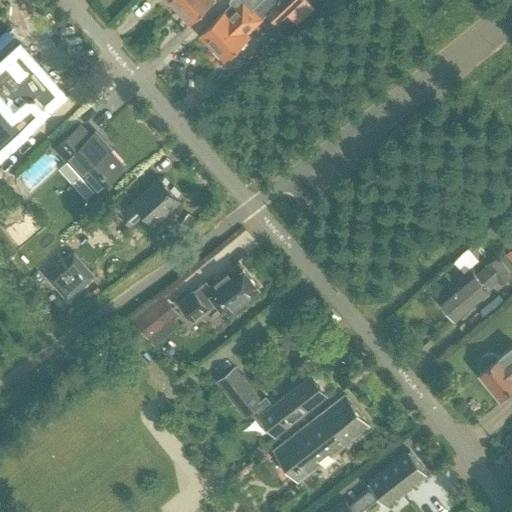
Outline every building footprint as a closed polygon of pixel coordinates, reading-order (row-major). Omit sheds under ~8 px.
[(169,0),(179,10),(189,0),(169,0)] [(189,0),(179,10),(191,23),(214,0),(213,0),(189,0)] [(224,11),(201,33),(214,47),(254,10),(263,0),(230,0),(229,1),(234,7),(227,14),(224,11)] [(263,0),(254,10),(214,47),(225,59),(249,37),(246,34),(262,19),(262,18),(268,13),(277,23),(286,14),(295,25),(315,8),(307,0),(263,0)] [(0,118),(1,117),(0,115),(0,112),(3,110),(2,110),(10,102),(26,120),(29,117),(32,120),(39,114),(38,113),(58,94),(58,93),(56,95),(45,83),(46,83),(37,73),(36,74),(37,75),(35,76),(33,78),(32,78),(30,79),(25,74),(20,79),(7,64),(0,70),(0,118)] [(80,125),(56,147),(67,159),(68,158),(96,189),(123,165),(108,150),(110,149),(95,132),(90,137),(80,125)] [(124,220),(127,224),(133,220),(144,211),(153,222),(179,199),(160,177),(124,210),(129,215),(124,220)] [(67,299),(94,275),(74,252),(47,276),(67,299)] [(473,270),(439,299),(456,319),(490,290),(487,287),(497,278),(501,283),(511,276),(497,257),(487,264),(488,265),(476,275),(473,270)] [(216,283),(210,287),(206,282),(194,291),(193,290),(179,301),(194,320),(218,301),(227,313),(259,289),(239,264),(228,273),(216,282),(216,283)] [(146,332),(148,336),(172,317),(156,297),(125,322),(138,339),(146,332)] [(487,354),(484,356),(481,359),(480,363),(480,367),(482,371),(480,372),(483,376),(482,379),(486,385),(490,385),(500,398),(511,388),(511,346),(498,357),(495,355),(491,353),(487,354)] [(235,367),(218,380),(245,416),(255,408),(260,415),(259,415),(275,435),(326,396),(311,375),(273,405),(267,398),(262,402),(235,367)] [(345,394),(274,450),(299,481),(370,426),(345,394)] [(330,511),(359,511),(380,496),(386,504),(427,472),(410,450),(369,483),(372,486),(350,504),(347,500),(330,511)]
